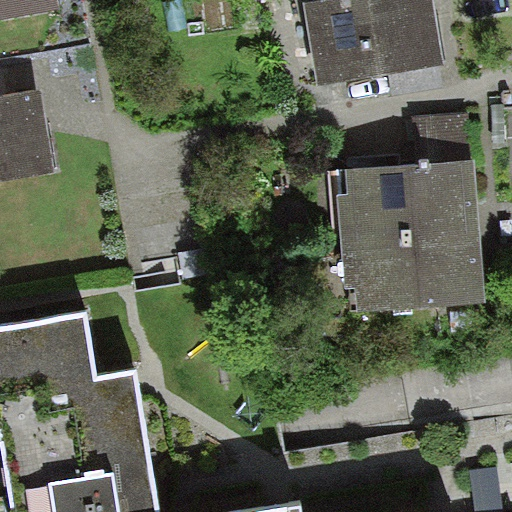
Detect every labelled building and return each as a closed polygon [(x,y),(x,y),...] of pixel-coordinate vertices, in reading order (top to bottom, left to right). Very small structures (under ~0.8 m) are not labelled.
[(0,0),(0,24),(48,17),(45,0),(0,0)] [(430,0),(332,0),(306,4),(318,84),(441,64),(430,0)] [(0,102),(0,176),(39,169),(26,97),(0,102)] [(473,115),(413,117),(415,165),(475,163),(473,115)] [(415,165),(348,169),(350,194),(338,195),(347,287),(358,286),(361,315),(485,303),(479,239),(478,218),(475,163),(415,165)] [(0,422),(7,422),(21,511),(301,511),(300,503),(247,511),(162,511),(138,367),(104,373),(93,308),(0,324),(0,422)]
